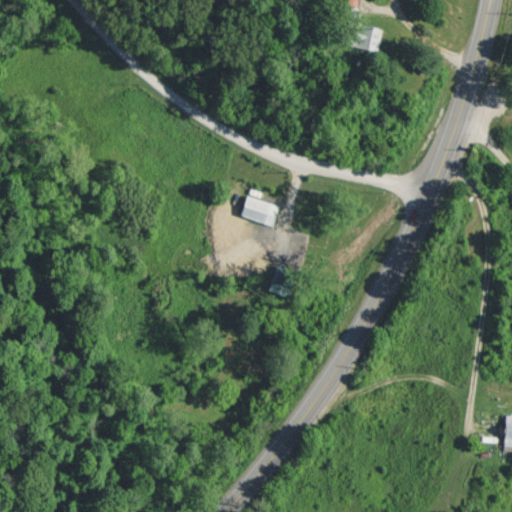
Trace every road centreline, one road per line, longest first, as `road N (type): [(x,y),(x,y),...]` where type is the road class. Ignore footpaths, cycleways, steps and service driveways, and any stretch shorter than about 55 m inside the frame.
road 1 (primary): [(492,0),(461,116),(367,325),(285,444),(225,511)]
road 2 (residential): [(73,0),(133,62),(225,131),(266,152),(430,193)]
